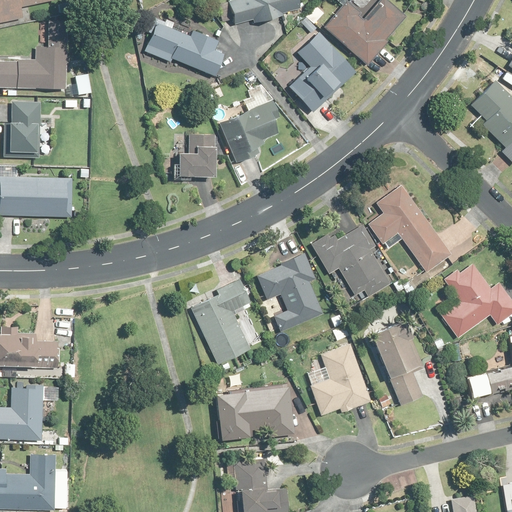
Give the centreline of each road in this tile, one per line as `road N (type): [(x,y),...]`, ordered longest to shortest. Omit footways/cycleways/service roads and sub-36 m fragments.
road 1 (tertiary): [(394,106),(328,172),(216,232),(90,266),(0,271)]
road 2 (residential): [(349,472),(511,436)]
road 3 (residential): [(394,106),(511,223)]
road 4 (tertiary): [(474,0),(394,106)]
